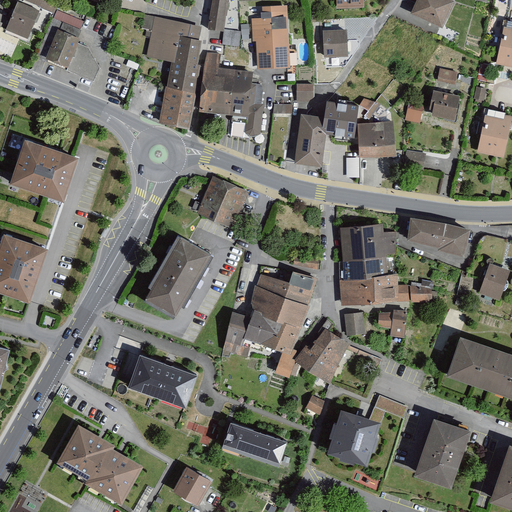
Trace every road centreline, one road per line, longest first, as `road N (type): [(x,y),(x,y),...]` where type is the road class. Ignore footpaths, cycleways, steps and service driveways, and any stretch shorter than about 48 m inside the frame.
road 1 (tertiary): [(152,171),(122,248),(0,461)]
road 2 (secondary): [(471,212),(288,186),(189,152)]
road 3 (secondary): [(144,142),(96,107),(0,72)]
road 4 (residential): [(209,0),(189,152)]
road 5 (residential): [(377,383),(511,432)]
